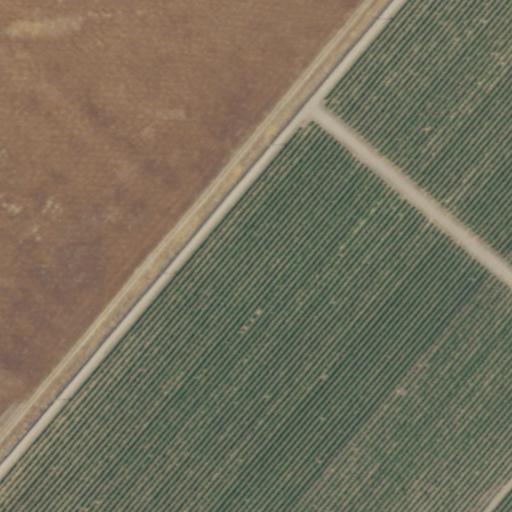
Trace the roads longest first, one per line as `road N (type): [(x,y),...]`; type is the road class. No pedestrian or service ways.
road 1 (track): [(0,470),(395,0)]
road 2 (track): [(309,101),(511,278)]
